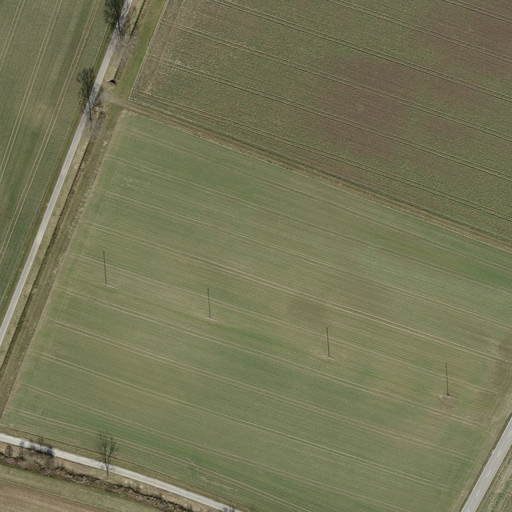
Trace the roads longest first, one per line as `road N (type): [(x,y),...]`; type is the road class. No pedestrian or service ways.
road 1 (track): [(511,247),(95,92)]
road 2 (track): [(0,342),(131,0)]
road 3 (track): [(234,511),(0,435)]
